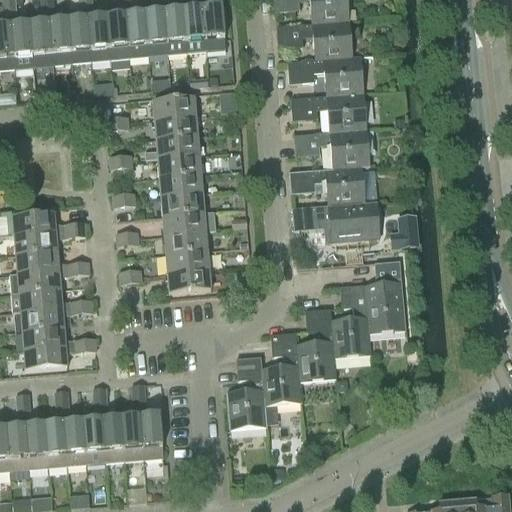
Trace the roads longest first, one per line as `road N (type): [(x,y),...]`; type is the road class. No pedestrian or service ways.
road 1 (residential): [(209,511),(198,376),(215,347),(270,313),(279,295),(255,0)]
road 2 (tertiary): [(491,278),(458,0)]
road 3 (residential): [(291,504),(511,393)]
